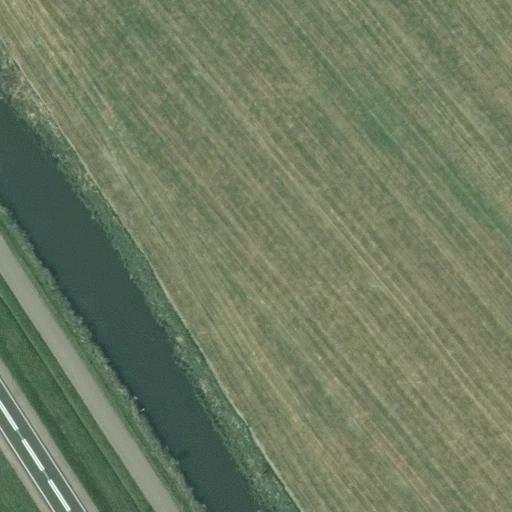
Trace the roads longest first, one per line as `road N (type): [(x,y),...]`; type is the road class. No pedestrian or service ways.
road 1 (unclassified): [(167,511),(0,254)]
road 2 (trunk): [(69,511),(0,405)]
